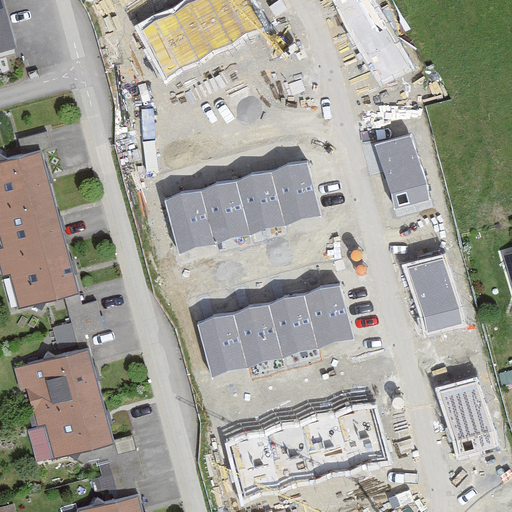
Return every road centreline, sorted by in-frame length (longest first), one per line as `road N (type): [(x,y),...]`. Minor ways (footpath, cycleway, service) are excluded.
road 1 (residential): [(442,511),(313,46),(288,0)]
road 2 (residential): [(203,511),(61,0)]
